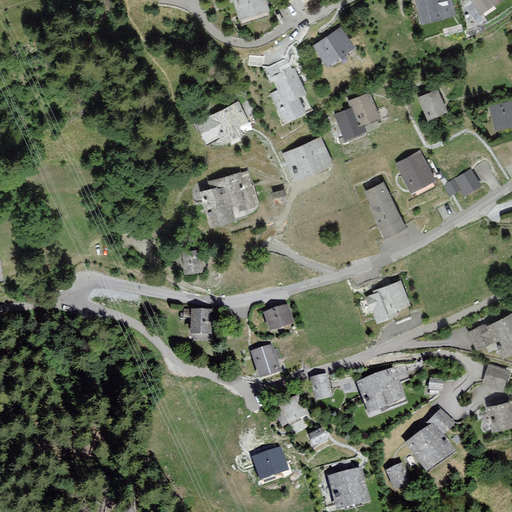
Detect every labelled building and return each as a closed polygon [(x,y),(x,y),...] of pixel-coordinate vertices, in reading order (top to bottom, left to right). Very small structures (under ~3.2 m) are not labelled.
[(239,0),(246,22),(275,13),(271,0),(239,0)] [(453,0),(417,0),(425,25),(458,15),(453,0)] [(476,0),(487,14),(508,0),(476,0)] [(345,28),(319,45),(333,65),(359,48),(345,28)] [(293,67),(265,80),(285,123),(313,111),(293,67)] [(445,89),(424,98),(433,120),(453,111),(445,89)] [(372,94),(352,103),(355,109),(338,116),(350,141),(369,133),(366,125),(383,118),(372,94)] [(511,100),(492,106),(499,130),(511,126),(511,100)] [(240,102),(200,123),(211,143),(227,136),(231,144),(247,135),(243,127),(252,123),(240,102)] [(324,140),(286,157),(298,183),(336,166),(324,140)] [(421,151),(398,166),(416,194),(439,179),(421,151)] [(460,188),(465,195),(482,183),(471,166),(444,184),(450,194),(460,188)] [(215,190),(204,194),(216,228),(253,218),(250,211),(261,208),(250,170),(212,182),(215,190)] [(389,186),(369,195),(388,238),(409,228),(389,186)] [(283,190),(273,193),(276,204),(286,201),(283,190)] [(203,249),(186,252),(189,274),(207,271),(203,249)] [(405,280),(377,291),(378,295),(369,298),(375,314),(378,313),(382,323),(403,315),(402,311),(415,306),(405,280)] [(292,306),(267,314),(272,333),(298,326),(292,306)] [(215,336),(214,313),(194,314),(195,337),(215,336)] [(489,325),(471,335),(482,354),(499,343),(509,360),(511,358),(511,316),(490,328),(489,325)] [(284,372),(275,347),(254,355),(262,379),(284,372)] [(511,377),(511,371),(491,365),(485,385),(508,391),(511,377)] [(399,370),(360,384),(372,417),(411,403),(399,370)] [(330,376),(314,380),(319,401),(336,396),(330,376)] [(432,378),(430,388),(440,389),(441,380),(432,378)] [(302,398),(284,408),(286,413),(280,416),(287,429),(294,426),(295,428),(313,417),(302,398)] [(511,402),(490,407),(496,432),(511,428),(511,402)] [(433,429),(410,446),(432,475),(462,454),(448,438),(460,425),(444,412),(430,426),(433,429)] [(320,431),(312,435),(315,443),(324,439),(320,431)] [(285,448),(256,458),(265,484),(294,473),(285,448)] [(343,476),(332,478),(339,505),(366,498),(359,472),(352,473),(348,459),(339,461),(343,476)] [(408,465),(390,472),(399,492),(416,484),(408,465)]
